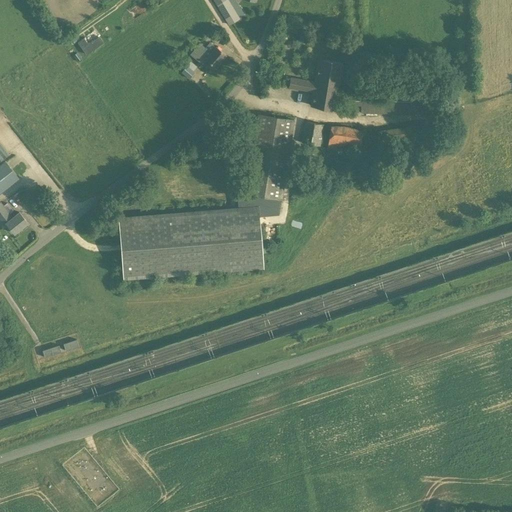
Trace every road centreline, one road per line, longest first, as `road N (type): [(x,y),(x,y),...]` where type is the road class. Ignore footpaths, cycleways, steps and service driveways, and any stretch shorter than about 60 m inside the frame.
road 1 (unclassified): [(0,459),(511,291)]
road 2 (motorway): [(0,313),(511,146)]
road 3 (motorway): [(511,118),(0,285)]
road 4 (unclassified): [(0,281),(215,109),(252,65),(276,0)]
